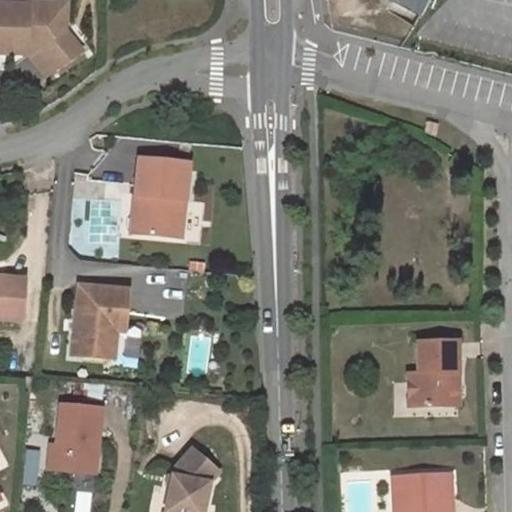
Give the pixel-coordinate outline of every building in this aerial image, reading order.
[(23,4),(0,3),(0,52),(27,53),(50,37),(65,59),(76,51),(60,29),(61,3),(23,2),(23,4)] [(50,37),(27,53),(42,75),(65,59),(50,37)] [(426,121),(423,133),(435,136),(438,124),(426,121)] [(188,164),(139,159),(135,197),(143,198),(139,235),(181,239),(188,164)] [(143,198),(135,197),(132,234),(139,235),(143,198)] [(0,320),(18,322),(22,279),(0,277),(0,320)] [(79,286),(75,322),(78,322),(77,330),(75,330),(72,356),(114,360),(116,332),(125,332),(129,291),(79,286)] [(456,342),(416,343),(417,374),(407,374),(407,407),(431,406),(432,399),(457,399),(457,384),(452,379),(452,375),(457,374),(456,342)] [(101,410),(60,406),(56,447),(50,446),(48,471),(94,476),(101,410)] [(172,469),(163,511),(201,511),(207,483),(217,471),(190,448),(172,469)] [(444,473),(391,476),(393,511),(450,511),(450,500),(445,500),(444,473)]
